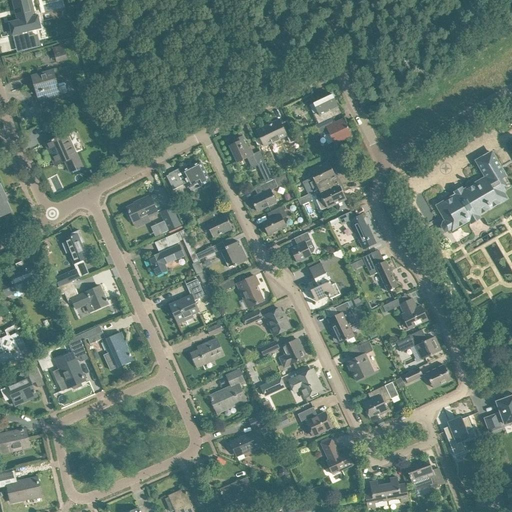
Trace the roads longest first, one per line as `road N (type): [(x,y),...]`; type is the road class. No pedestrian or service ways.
road 1 (residential): [(364,440),(289,283),(264,261),(204,133)]
road 2 (residential): [(168,375),(195,444),(91,497),(69,491),(56,432),(65,420)]
road 3 (residential): [(465,382),(423,277),(395,249),(375,208),(386,157)]
road 4 (residential): [(204,133),(341,70),(386,157)]
road 5 (residential): [(168,375),(88,194)]
road 6 (unclassified): [(386,157),(511,87)]
road 7 (residential): [(0,92),(17,148),(55,218)]
road 8 (residential): [(88,194),(204,133)]
